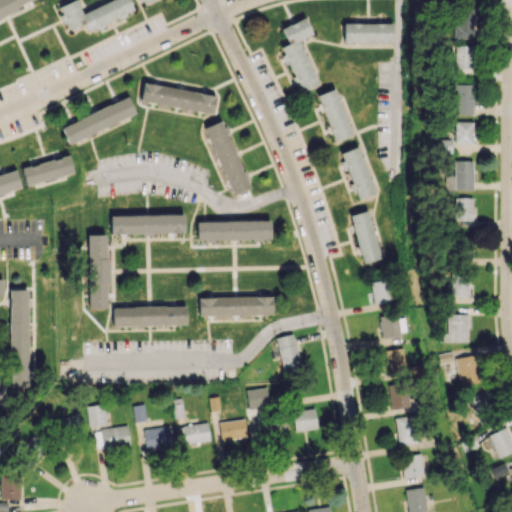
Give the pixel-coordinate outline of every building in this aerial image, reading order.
[(0,0),(0,14),(34,0),(0,0)] [(109,0),(81,12),(75,0),(73,0),(59,6),(69,30),(85,23),(88,30),(133,10),(128,0),(109,0)] [(453,39),(475,38),(474,8),(452,8),(453,39)] [(317,84),(298,40),(311,34),(304,17),(281,27),(287,43),(280,46),(300,92),(317,84)] [(343,23),(342,41),(392,42),(392,23),(343,23)] [(454,45),(454,69),(472,68),(471,45),(454,45)] [(212,111),(214,92),(142,84),(140,103),(212,111)] [(472,115),(473,84),(454,84),(453,114),(472,115)] [(332,141),(350,136),(336,88),(318,94),(332,141)] [(60,126),(68,143),(135,114),(127,96),(60,126)] [(204,126),(230,195),(248,188),(222,120),(204,126)] [(454,143),(472,144),(472,121),(454,121),(454,143)] [(451,153),(450,139),(435,139),(436,153),(451,153)] [(375,192),(357,146),(339,153),(357,199),(375,192)] [(21,168),(26,185),(73,172),(68,154),(21,168)] [(454,189),(472,189),(472,160),(453,160),(454,189)] [(0,193),(20,187),(15,170),(0,174),(0,193)] [(454,220),(473,220),(472,197),(453,197),(454,220)] [(349,215),(362,263),(384,258),(382,248),(377,249),(367,210),(349,215)] [(183,232),(183,214),(110,215),(110,234),(183,232)] [(196,240),(269,239),(269,219),(196,220),(196,240)] [(105,234),(86,234),(88,308),(107,307),(105,234)] [(454,255),(469,256),(470,237),(454,236),(454,255)] [(468,296),(468,273),(449,273),(449,295),(468,296)] [(373,304),(392,301),(388,279),(370,282),(373,304)] [(27,289),(8,289),(9,387),(28,387),(27,289)] [(198,315),(271,314),(271,296),(197,297),(198,315)] [(185,305),(111,307),(112,326),(185,324),(185,305)] [(381,338),(402,336),(399,313),(378,315),(381,338)] [(467,314),(447,313),(446,333),(440,333),(440,341),(467,342),(467,314)] [(301,367),(292,333),(274,337),(284,372),(301,367)] [(386,349),(386,370),(405,370),(405,349),(386,349)] [(477,382),(476,355),(455,356),(457,383),(477,382)] [(388,383),(390,409),(412,407),(411,382),(388,383)] [(269,406),(265,386),(245,389),(248,409),(269,406)] [(495,407),(485,389),(467,399),(476,416),(495,407)] [(134,422),(145,421),(143,403),(132,405),(134,422)] [(87,426),(105,424),(104,404),(85,405),(87,426)] [(294,431),(316,428),(313,407),(291,411),(294,431)] [(79,423),(78,414),(63,416),(64,425),(79,423)] [(286,432),(285,414),(273,414),(273,432),(286,432)] [(396,444),(417,444),(416,415),(395,417),(396,444)] [(220,439),(245,437),(244,419),(218,421),(220,439)] [(209,441),(207,423),(176,425),(177,444),(209,441)] [(129,445),(127,426),(93,429),(95,448),(129,445)] [(143,428),(144,449),(171,447),(170,426),(143,428)] [(511,451),(511,444),(504,427),(487,435),(498,458),(511,451)] [(45,443),(30,435),(17,460),(31,468),(45,443)] [(400,456),(403,478),(423,475),(420,453),(400,456)] [(507,471),(503,462),(487,470),(491,478),(507,471)] [(0,498),(19,499),(20,472),(0,471),(0,498)] [(419,511),(425,511),(423,487),(404,489),(406,511),(419,511)]
